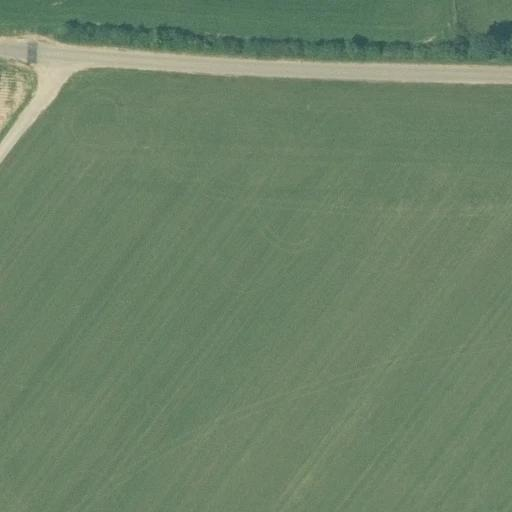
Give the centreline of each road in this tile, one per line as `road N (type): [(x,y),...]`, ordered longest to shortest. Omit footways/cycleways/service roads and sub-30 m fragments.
road 1 (unclassified): [(511,73),(236,65),(0,47)]
road 2 (track): [(76,52),(0,155)]
